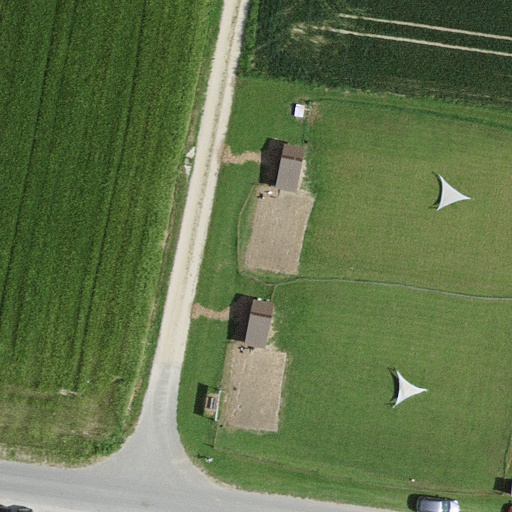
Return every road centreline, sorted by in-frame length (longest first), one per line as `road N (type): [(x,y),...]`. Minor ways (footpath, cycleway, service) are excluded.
road 1 (track): [(235,0),(139,498)]
road 2 (residential): [(0,480),(241,511)]
